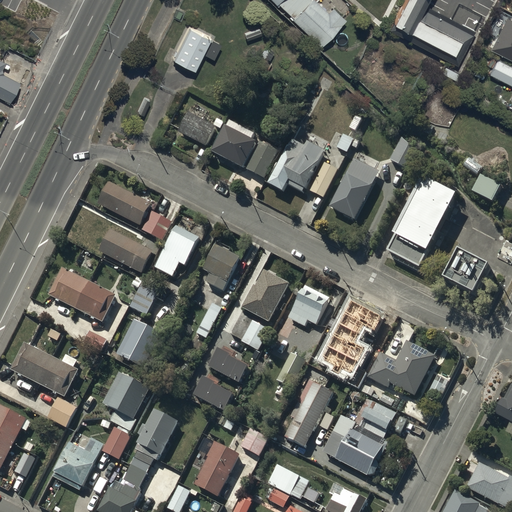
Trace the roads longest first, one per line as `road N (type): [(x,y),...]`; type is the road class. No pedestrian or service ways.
road 1 (residential): [(139,162),(496,341)]
road 2 (primary): [(0,201),(100,0)]
road 3 (residential): [(409,511),(496,341)]
road 4 (primary): [(139,0),(67,149)]
road 5 (primary): [(67,149),(0,291)]
